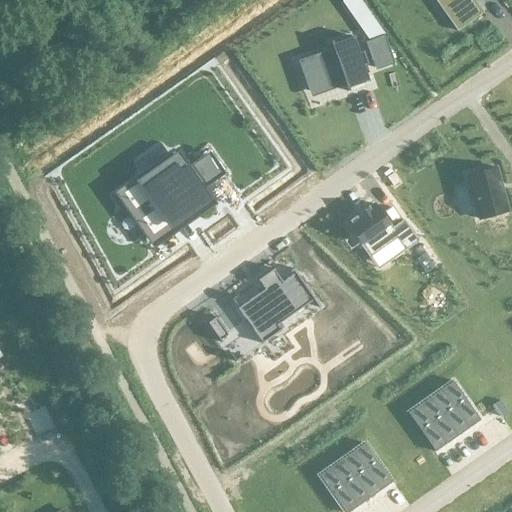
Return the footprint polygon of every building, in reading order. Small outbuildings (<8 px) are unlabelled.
[(474,0),(435,0),(457,30),(483,12),(474,0)] [(369,37),(384,32),(373,17),(361,25),(369,37)] [(376,69),(395,62),(385,35),(367,42),(376,69)] [(316,58),(304,62),(314,91),(326,86),(326,87),(334,84),(334,83),(344,80),(348,90),(351,89),(350,86),(369,80),(363,64),(366,63),(367,63),(363,51),(362,51),(362,52),(359,52),(353,36),(333,43),(333,41),(331,42),(334,51),(326,54),(316,57),(316,58)] [(177,155),(121,194),(153,241),(174,226),(171,222),(193,207),(196,211),(209,201),(200,188),(222,173),(209,155),(187,170),(177,155)] [(496,167),(467,175),(479,219),(508,211),(496,167)] [(360,214),(347,223),(370,256),(396,237),(404,249),(417,240),(403,220),(392,228),(374,204),(368,208),(368,207),(359,213),(360,214)] [(416,256),(424,251),(420,245),(412,250),(416,256)] [(263,290),(236,309),(260,343),(278,331),(274,326),(312,299),(294,273),(280,282),(271,269),(256,280),(263,290)] [(207,323),(207,324),(207,325),(207,326),(208,326),(208,327),(217,340),(225,335),(213,318),(209,320),(209,321),(208,321),(208,322),(207,323)] [(453,381),(442,389),(469,427),(480,419),(453,381)] [(442,389),(431,397),(457,435),(469,427),(442,389)] [(431,397),(419,405),(446,443),(457,435),(431,397)] [(500,400),(494,404),(503,417),(509,413),(500,400)] [(419,405),(408,413),(435,451),(446,443),(419,405)] [(365,443),(354,451),(381,489),(392,481),(365,443)] [(354,451),(342,459),(369,497),(381,489),(354,451)] [(342,459),(331,467),(358,505),(369,497),(342,459)] [(331,467),(319,475),(345,511),(348,511),(358,505),(331,467)]
